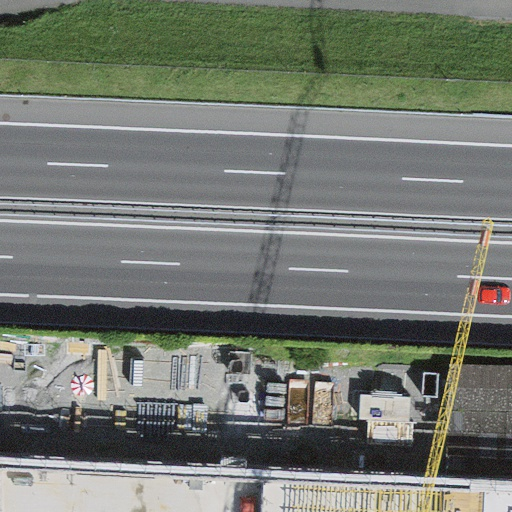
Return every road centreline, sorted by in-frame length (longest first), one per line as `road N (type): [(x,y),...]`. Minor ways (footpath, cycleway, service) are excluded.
road 1 (motorway): [(511,187),(0,163)]
road 2 (motorway): [(0,258),(511,280)]
